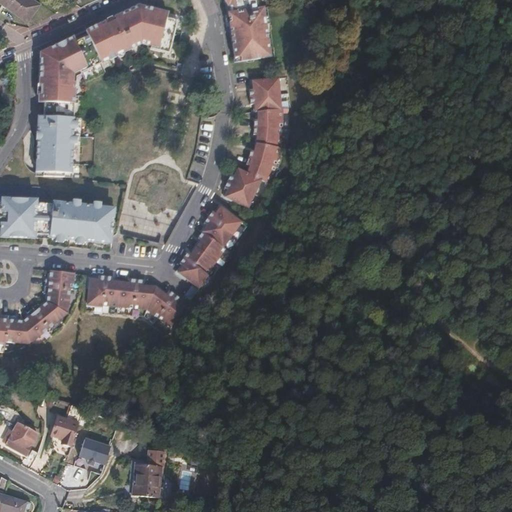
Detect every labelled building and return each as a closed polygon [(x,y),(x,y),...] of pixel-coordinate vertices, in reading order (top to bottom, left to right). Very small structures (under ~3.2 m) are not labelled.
[(0,0),(0,1),(31,24),(45,6),(35,0),(0,0)] [(222,0),(225,7),(227,6),(228,14),(225,14),(231,59),(237,58),(237,62),(262,59),(261,55),(267,54),(260,9),(255,10),(254,0),(222,0)] [(136,5),(84,30),(100,63),(109,58),(107,54),(111,52),(113,56),(139,44),(148,49),(167,54),(175,21),(164,18),(165,13),(136,5)] [(100,63),(84,30),(39,53),(37,103),(43,102),(42,117),(36,117),(34,173),(41,173),(41,177),(63,178),(63,174),(70,174),(73,83),(72,83),(71,74),(78,70),(80,73),(100,63)] [(249,82),(249,91),(246,91),(247,106),(251,105),(251,114),(254,114),(254,121),(250,121),(250,136),(254,136),(253,145),(252,152),(248,152),(245,166),(249,167),(246,174),(236,170),(233,177),(229,176),(223,189),(227,191),(223,198),(246,209),(249,203),(250,203),(258,187),(256,187),(259,181),(268,185),(275,168),(279,149),(280,133),(279,110),(276,110),(276,104),(278,104),(276,86),(274,86),(274,80),(249,82)] [(110,240),(112,215),(108,215),(109,209),(51,203),(51,206),(35,206),(35,200),(0,198),(0,238),(34,239),(34,235),(48,236),(47,239),(105,245),(106,239),(110,240)] [(219,208),(214,215),(211,212),(203,225),(206,227),(197,240),(200,242),(190,255),(187,253),(179,265),(182,267),(177,274),(197,289),(201,283),(202,284),(208,276),(206,276),(225,250),(221,248),(225,243),(227,244),(237,228),(236,227),(240,223),(219,208)] [(48,272),(47,281),(43,280),(42,295),(46,295),(44,303),(39,308),(36,305),(25,315),(28,317),(23,322),(15,321),(15,317),(0,315),(0,345),(4,346),(5,342),(16,344),(39,338),(56,324),(67,301),(68,291),(71,291),(73,274),(48,272)] [(127,284),(111,283),(111,278),(97,277),(96,281),(88,280),(85,305),(92,306),(92,307),(101,308),(101,307),(146,311),(171,329),(185,308),(178,303),(180,300),(168,292),(165,296),(154,288),(142,287),(142,282),(128,280),(127,284)] [(190,300),(197,291),(191,288),(185,297),(190,300)] [(61,444),(71,447),(78,424),(56,417),(50,435),(62,440),(61,444)] [(0,440),(0,442),(26,456),(37,435),(17,424),(13,432),(7,429),(0,440)] [(111,445),(84,437),(78,457),(105,465),(111,445)] [(164,452),(147,451),(147,462),(131,461),(129,486),(137,486),(136,497),(158,498),(161,467),(163,467),(164,452)] [(0,491),(5,493),(8,482),(1,478),(0,479),(0,491)] [(23,511),(26,503),(4,496),(0,509),(0,511),(23,511)]
